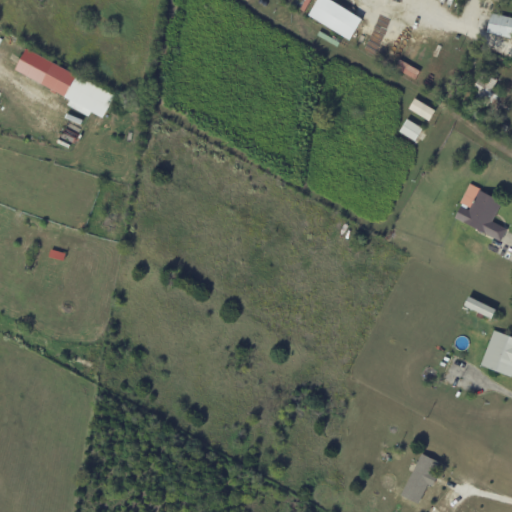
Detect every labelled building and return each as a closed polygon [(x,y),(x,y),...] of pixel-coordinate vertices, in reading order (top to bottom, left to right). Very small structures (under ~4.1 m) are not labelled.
[(318,0),(309,15),(351,40),(364,19),(332,0),(318,0)] [(473,0),(470,11),(464,8),(466,0),(473,0)] [(511,34),(511,39),(487,33),(491,13),(511,18),(511,34)] [(338,48),(317,35),(319,31),(340,43),(338,48)] [(114,96),(102,119),(91,112),(88,117),(67,105),(69,101),(64,98),(64,97),(40,84),(14,70),(26,48),(52,62),(52,63),(114,96)] [(497,98),(491,109),(475,99),(479,91),(473,87),(482,72),(498,81),(494,88),(500,93),(497,98)] [(450,85),(463,93),(457,104),(447,98),(450,93),(446,91),(450,85)] [(434,114),(429,121),(408,109),(415,99),(435,111),(434,114)] [(422,129),(414,141),(399,132),(407,120),(422,129)] [(502,123),(509,128),(504,136),(497,132),(502,123)] [(497,214),(492,222),(507,230),(501,242),(455,218),(461,207),(459,206),(470,184),(480,190),(480,191),(502,202),(497,214)] [(40,246),(30,273),(23,271),(32,244),(40,246)] [(484,316),(464,306),(469,297),(496,310),(492,320),(484,316)] [(494,331),(511,337),(511,378),(481,365),(494,331)] [(434,474),(433,476),(438,478),(433,487),(428,485),(418,505),(401,497),(422,455),(439,463),(434,474)]
